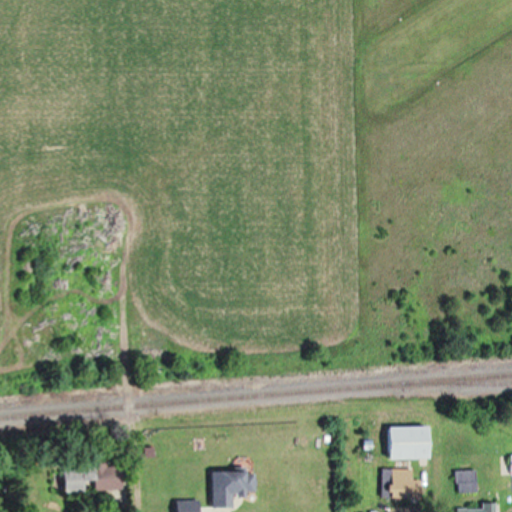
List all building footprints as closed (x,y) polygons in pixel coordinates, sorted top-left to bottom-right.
[(384,426),(384,458),(427,458),(427,426),(384,426)] [(119,489),(119,463),(58,464),(58,491),(119,489)] [(209,467),(209,506),(229,506),(229,496),(239,496),(239,491),(251,491),(251,468),(209,467)] [(410,467),(383,467),(383,498),(419,498),(419,478),(410,478),(410,467)] [(475,492),(475,470),(455,470),(455,492),(475,492)] [(494,511),(495,502),(479,502),(479,509),(455,508),(454,511),(494,511)]
